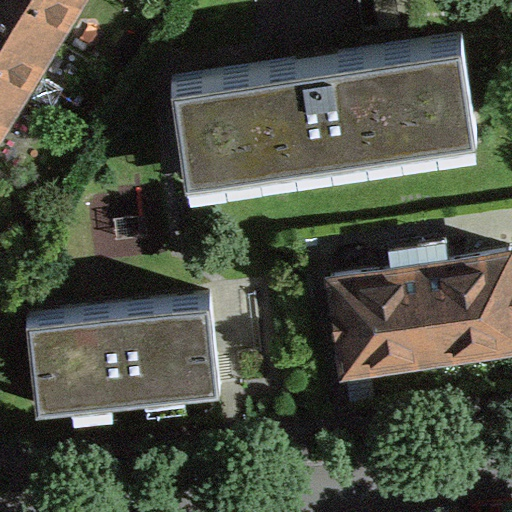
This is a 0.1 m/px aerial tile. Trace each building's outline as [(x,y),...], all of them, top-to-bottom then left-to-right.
[(0,0),(0,1),(53,34),(73,0),(0,0)] [(0,84),(16,94),(53,34),(0,1),(0,84)] [(476,126),(462,29),(315,51),(171,73),(186,170),(476,126)] [(0,119),(16,94),(0,84),(0,119)] [(420,256),(434,349),(483,342),(511,337),(511,259),(509,242),(420,256)] [(434,349),(420,256),(331,269),(345,363),(390,356),(434,349)] [(130,390),(220,381),(210,288),(26,307),(36,400),(130,390)]
